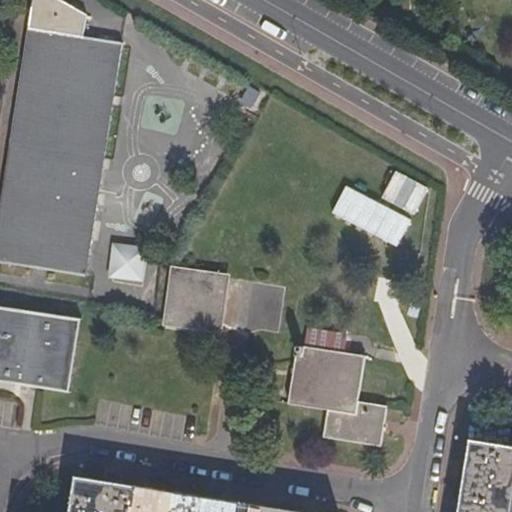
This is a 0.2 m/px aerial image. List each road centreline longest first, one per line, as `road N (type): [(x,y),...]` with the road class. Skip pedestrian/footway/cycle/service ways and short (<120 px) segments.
road 1 (residential): [(498,145),(472,210),(418,497)]
road 2 (tertiary): [(498,145),(243,0)]
road 3 (residential): [(224,471),(2,442)]
road 4 (residential): [(418,497),(224,471)]
road 5 (residential): [(224,471),(247,301)]
